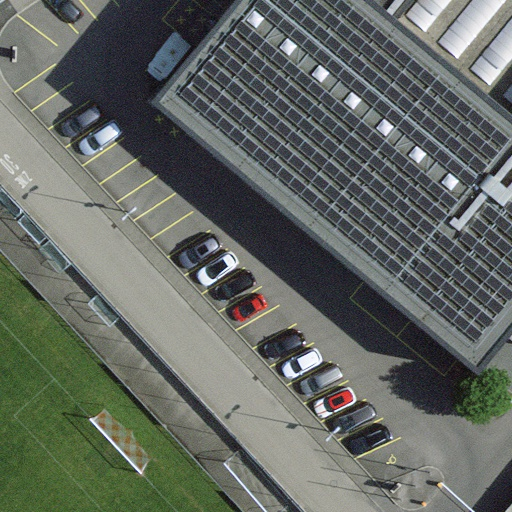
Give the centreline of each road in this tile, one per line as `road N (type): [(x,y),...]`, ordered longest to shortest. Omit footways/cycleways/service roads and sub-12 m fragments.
road 1 (unknown): [(159,0),(108,43),(91,83),(113,134),(435,444),(482,453),(511,440)]
road 2 (residential): [(0,124),(346,511)]
